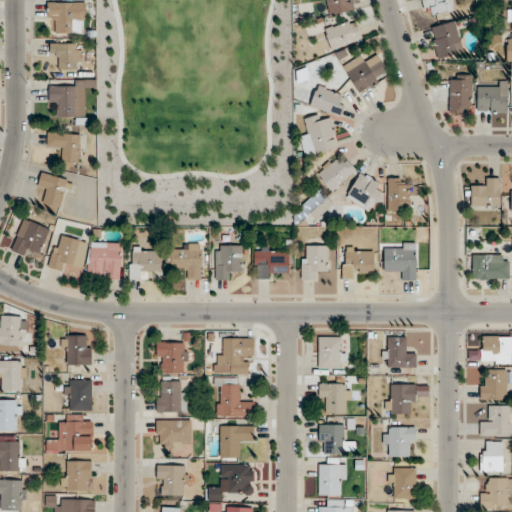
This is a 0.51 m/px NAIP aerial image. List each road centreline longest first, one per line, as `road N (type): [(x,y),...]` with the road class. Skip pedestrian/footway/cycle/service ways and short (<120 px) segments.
road 1 (residential): [(450,511),(446,184),(389,0)]
road 2 (residential): [(128,313),(511,312)]
road 3 (residential): [(0,199),(18,133),(16,0)]
road 4 (residential): [(125,511),(128,313)]
road 5 (residential): [(287,511),(288,313)]
road 6 (residential): [(0,280),(59,303),(128,313)]
